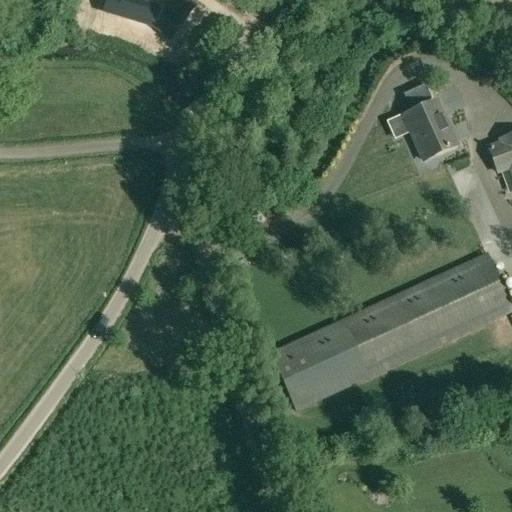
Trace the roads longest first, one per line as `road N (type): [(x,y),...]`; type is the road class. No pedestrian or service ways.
road 1 (unknown): [(193,244),(311,210),(386,87),(425,65),(468,77),(479,97),(493,211),(511,244)]
road 2 (unclassified): [(274,511),(177,196)]
road 3 (unclassified): [(0,470),(114,313),(177,196)]
road 4 (unclassified): [(177,196),(189,126),(282,0)]
